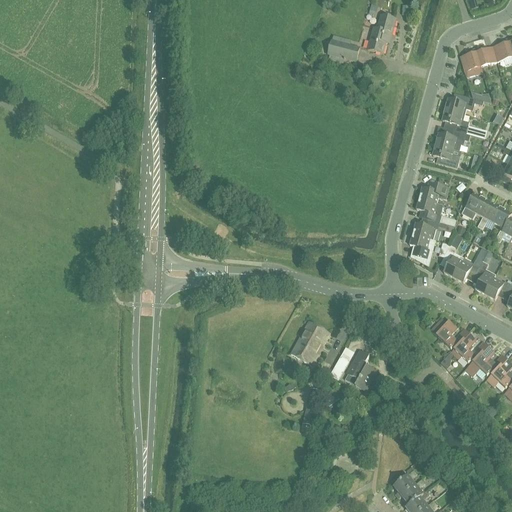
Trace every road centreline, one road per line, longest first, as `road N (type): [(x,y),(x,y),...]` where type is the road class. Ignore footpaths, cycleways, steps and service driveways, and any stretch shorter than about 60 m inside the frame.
road 1 (residential): [(469,28),(445,42),(395,224),(393,294)]
road 2 (secondary): [(159,274),(162,136),(152,5)]
road 3 (secondary): [(152,5),(140,273)]
road 4 (secondary): [(140,273),(135,342),(145,511)]
road 5 (secondary): [(145,511),(159,274)]
road 6 (residential): [(159,274),(270,277),(393,294)]
road 7 (residential): [(393,294),(435,295),(511,336)]
